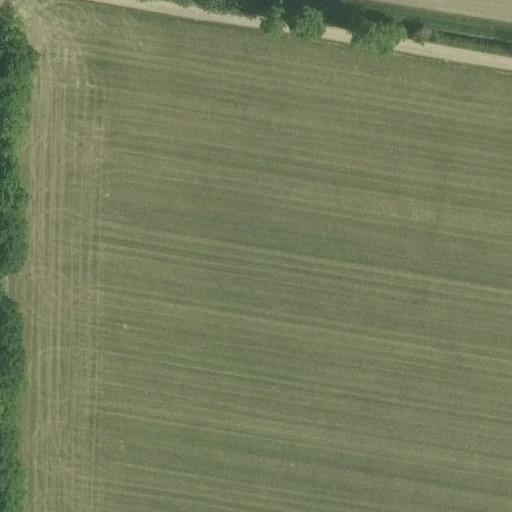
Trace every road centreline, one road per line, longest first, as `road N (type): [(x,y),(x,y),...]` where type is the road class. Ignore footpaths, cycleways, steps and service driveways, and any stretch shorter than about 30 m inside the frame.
road 1 (unclassified): [(0,511),(1,0)]
road 2 (track): [(120,0),(511,66)]
